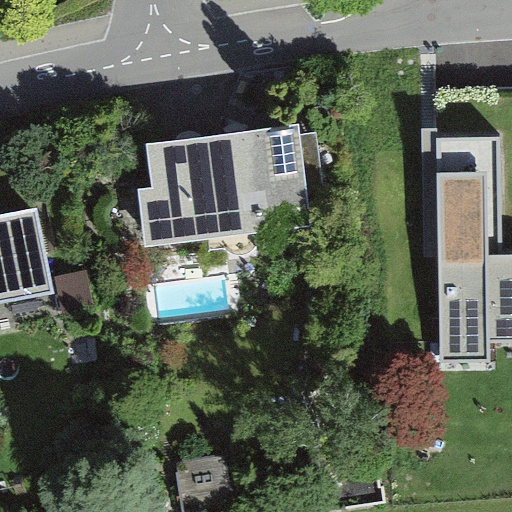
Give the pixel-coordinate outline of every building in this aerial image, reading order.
[(511,350),(511,248),(511,249),(507,122),(407,124),(417,267),(430,266),(432,373),(506,373),(501,351),(511,350)] [(152,189),(137,191),(144,249),(312,229),(305,195),(323,192),(318,135),(298,136),(298,127),(148,145),(152,189)] [(0,307),(57,296),(39,207),(0,214),(0,307)] [(57,278),(64,315),(94,310),(87,272),(57,278)] [(227,435),(172,445),(178,492),(234,483),(227,435)]
